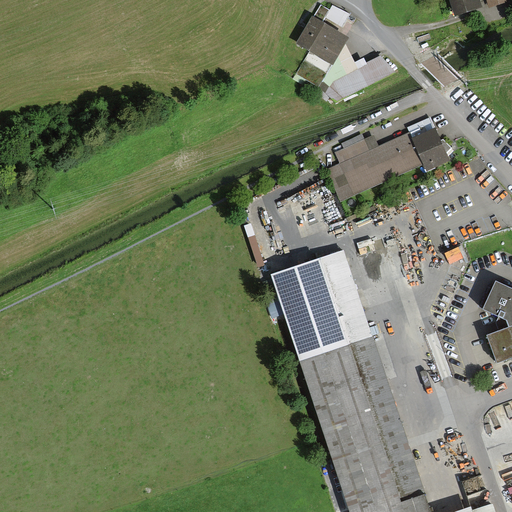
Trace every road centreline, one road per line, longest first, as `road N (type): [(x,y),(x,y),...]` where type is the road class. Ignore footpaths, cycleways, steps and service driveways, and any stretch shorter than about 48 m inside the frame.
road 1 (unclassified): [(511,176),(364,8)]
road 2 (unknown): [(495,393),(443,406),(426,397),(390,306)]
road 3 (track): [(434,90),(294,163)]
road 4 (unknown): [(495,393),(470,292),(511,266)]
